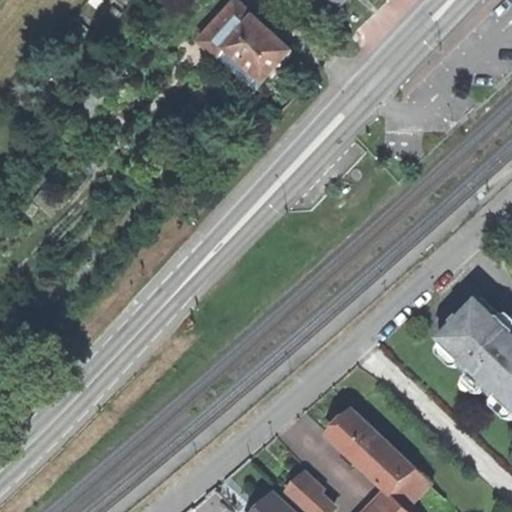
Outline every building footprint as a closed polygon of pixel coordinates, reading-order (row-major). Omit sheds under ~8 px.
[(311,0),(335,21),(346,8),(345,7),(350,0),(311,0)] [(244,3),(239,7),(256,23),(260,19),(244,3)] [(207,41),(223,58),(256,23),(239,7),(207,41)] [(256,23),(223,58),(239,73),(232,81),(238,87),(246,79),(260,92),(271,81),(279,82),(283,78),(280,70),(287,62),(296,53),(260,19),(256,23)] [(463,322),(443,343),(467,366),(464,369),(499,403),(502,400),(511,410),(511,334),(505,328),(508,326),(483,301),(463,322)] [(332,442),(378,485),(402,460),(356,417),(332,442)] [(378,485),(394,501),(418,476),(402,460),(378,485)] [(289,493),(309,511),(318,501),(323,495),(303,476),(289,493)] [(409,511),(432,489),(418,476),(394,501),(383,511),(409,511)] [(261,511),(294,511),(277,496),(264,509),(261,511)] [(309,511),(329,511),(318,501),(309,511)]
